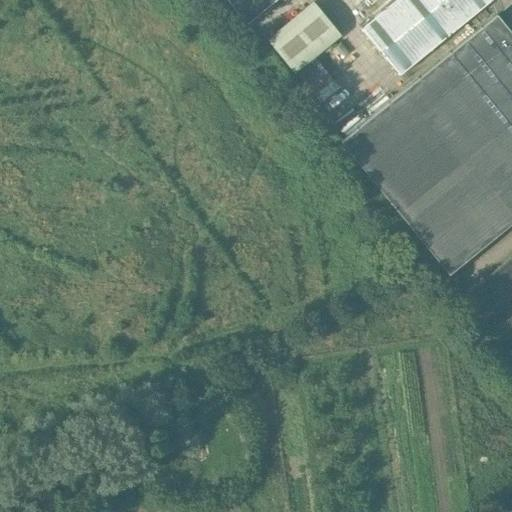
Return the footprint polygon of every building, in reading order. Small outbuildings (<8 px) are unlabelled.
[(225,0),(245,25),(275,0),(225,0)] [(396,0),(361,30),(398,76),(490,0),(396,0)] [(340,36),(313,1),(267,39),(294,73),(340,36)] [(511,33),(496,14),(340,142),(448,275),(511,222),(511,33)] [(511,256),(463,296),(501,343),(511,333),(511,256)]
